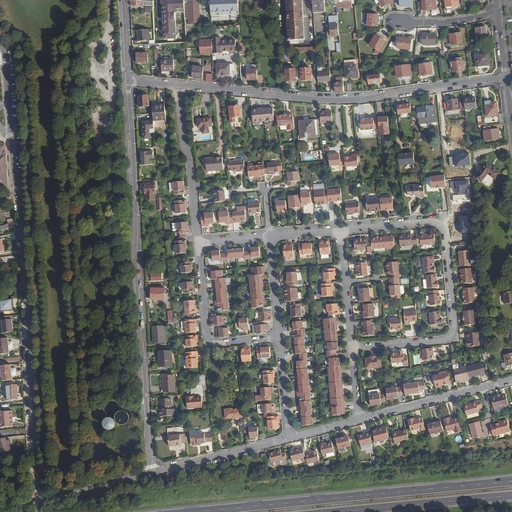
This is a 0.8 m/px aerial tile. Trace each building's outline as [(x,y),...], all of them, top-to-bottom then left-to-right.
[(176,12),(185,12),(184,0),(178,0),(177,0),(162,0),(164,39),(177,39),(177,36),(179,34),(179,30),(176,27),(176,12)] [(184,0),(185,12),(185,19),(188,19),(188,23),(200,23),(198,0),(184,0)] [(209,0),(210,15),(238,14),(237,0),(209,0)] [(260,10),(264,10),(263,0),(257,0),(258,2),(255,2),(255,8),(260,8),(260,10)] [(286,0),(289,40),(299,39),(299,41),(302,41),(302,39),(304,39),(301,0),(286,0)] [(325,12),(325,5),(324,0),(312,0),(313,13),(325,12)] [(428,0),(428,1),(421,2),(422,10),(422,11),(436,9),(435,0),(434,0),(433,0),(428,0)] [(327,35),(326,28),(325,12),(313,13),(315,36),(327,35)] [(377,26),(378,15),(368,14),(367,15),(364,14),(365,20),(367,21),(367,26),(377,26)] [(339,36),(339,34),(338,24),(329,25),(330,28),(326,28),(327,35),(327,39),(331,39),(331,36),(334,36),(339,36)] [(487,40),(486,27),(476,28),(477,41),(487,40)] [(149,41),(148,29),(137,30),(138,42),(149,41)] [(387,40),(376,33),(369,45),(380,51),(387,40)] [(459,33),(449,34),(451,45),(461,44),(459,33)] [(436,45),(436,34),(423,34),(423,45),(436,45)] [(411,39),(398,37),(397,48),(410,50),(411,39)] [(220,38),(212,39),(212,40),(212,54),(221,53),(221,52),(229,51),(229,53),(236,53),(235,40),(220,41),(220,38)] [(212,40),(199,41),(200,55),(212,54),(212,40)] [(297,47),(297,52),(311,51),(312,63),(317,62),(315,47),(297,47)] [(148,63),(148,53),(137,54),(137,63),(148,63)] [(477,67),(484,66),(489,65),(487,55),(476,56),(477,67)] [(162,72),(169,71),(174,71),(174,60),(161,60),(162,72)] [(344,61),(345,74),(346,78),(353,78),(358,78),(357,70),(356,70),(356,65),(352,65),(351,61),(344,61)] [(462,61),(451,62),(451,67),(453,67),(454,72),(464,71),(462,61)] [(431,63),(419,65),(420,76),(432,74),(431,63)] [(229,76),(229,74),(233,74),(233,64),(215,65),(215,77),(229,76)] [(410,76),(412,76),(411,65),(395,67),(397,78),(403,77),(410,76)] [(192,78),(202,79),(203,67),(193,66),(192,78)] [(311,80),(310,68),(300,69),(301,80),(311,80)] [(296,81),(295,69),(285,70),(285,81),(296,81)] [(247,80),(257,80),(257,70),(246,70),(247,80)] [(318,82),(330,82),(330,71),(317,72),(318,82)] [(206,74),(205,82),(214,82),(213,75),(206,74)] [(380,75),(367,76),(369,85),(381,83),(380,75)] [(344,93),(344,92),(343,80),(337,80),(337,83),(335,83),(335,92),(344,93)] [(149,106),(149,96),(138,97),(139,107),(149,106)] [(471,99),(464,100),(464,102),(465,110),(476,108),(475,98),(470,98),(471,99)] [(458,110),(457,100),(447,101),(448,111),(458,110)] [(490,101),(484,102),(486,117),(498,115),(496,102),(491,103),(490,101)] [(411,104),(397,106),(398,115),(412,113),(411,104)] [(159,107),(152,107),(153,114),(154,121),(166,120),(165,105),(159,105),(159,107)] [(436,122),(434,105),(423,107),(423,108),(417,109),(419,125),(436,122)] [(241,116),(240,106),(229,107),(230,118),(241,116)] [(262,109),(257,109),(252,110),(253,122),(274,120),(273,108),(262,109)] [(331,111),(320,112),(321,123),(332,122),(331,111)] [(288,115),(277,116),(278,126),(287,125),(288,130),(295,129),(293,115),(288,115)] [(388,117),(378,118),(379,135),(390,134),(388,117)] [(208,127),(212,127),(211,118),(197,119),(198,127),(202,127),(203,134),(209,133),(208,127)] [(374,129),(373,119),(360,120),(361,130),(374,129)] [(319,137),(318,120),(299,122),(301,138),(319,137)] [(154,121),(150,122),(142,122),(144,139),(150,139),(150,133),(150,129),(154,129),(154,121)] [(500,140),(498,129),(490,130),(490,126),(483,127),(484,131),(483,131),(484,142),(500,140)] [(0,187),(9,186),(8,165),(6,142),(3,142),(1,141),(0,140),(0,187)] [(455,146),(444,147),(445,155),(455,154),(455,146)] [(154,158),(154,151),(142,152),(142,165),(149,165),(149,158),(154,158)] [(397,165),(414,164),(413,152),(397,153),(397,165)] [(343,157),(343,156),(338,157),(338,153),(336,154),(337,164),(339,164),(339,166),(344,165),(343,157)] [(348,157),(343,157),(344,165),(344,167),(357,166),(356,153),(353,154),(352,155),(352,156),(348,157)] [(337,164),(336,154),(327,155),(328,165),(337,164)] [(216,169),(216,170),(224,170),(222,157),(205,159),(207,170),(216,169)] [(228,162),(228,171),(232,170),(240,170),(241,171),(245,171),(244,160),(228,162)] [(260,176),(265,175),(265,173),(264,164),(264,162),(259,162),(259,165),(248,166),(249,177),(255,176),(260,176)] [(264,164),(265,173),(268,173),(268,174),(272,174),(272,172),(276,171),(279,171),(278,163),(264,164)] [(495,179),(499,173),(486,163),(475,177),(481,182),(488,174),(495,179)] [(299,172),(288,173),(289,178),(289,182),(287,182),(288,186),(295,185),(295,181),(300,181),(299,172)] [(436,188),(441,187),(441,186),(446,186),(445,175),(430,176),(431,187),(436,186),(436,188)] [(184,190),(183,186),(183,181),(173,182),(174,191),(174,194),(186,193),(185,190),(184,190)] [(156,194),(155,183),(149,183),(149,184),(145,184),(145,194),(146,194),(147,200),(155,199),(155,194),(156,194)] [(418,198),(420,198),(425,197),(424,185),(421,185),(419,186),(418,184),(415,184),(413,186),(407,186),(408,194),(411,194),(413,196),(415,194),(417,196),(418,198)] [(327,188),(328,201),(334,200),(334,204),(344,203),(342,187),(327,188)] [(327,188),(314,189),(315,203),(317,203),(322,203),(322,202),(328,202),(328,201),(327,188)] [(215,198),(215,202),(226,201),(225,190),(214,191),(215,195),(215,198)] [(301,195),(302,206),(308,205),(308,203),(311,203),(310,192),(301,193),(301,195)] [(302,206),(301,195),(288,196),(290,208),(297,208),(302,207),(302,206)] [(381,209),(394,208),(393,202),(393,197),(380,198),(381,209)] [(375,211),(380,211),(379,198),(366,199),(366,202),(367,210),(367,212),(369,213),(372,213),(373,211),(373,210),(375,210),(375,211)] [(185,203),(187,203),(187,200),(175,201),(176,213),(186,213),(186,208),(185,203)] [(286,211),(287,210),(286,201),(276,202),(277,211),(282,211),(286,211)] [(345,203),(346,215),(350,214),(350,213),(353,213),(360,212),(359,202),(345,203)] [(248,204),(249,214),(254,214),(254,212),(256,212),(261,212),(260,203),(248,204)] [(232,212),(233,223),(238,222),(237,221),(240,220),(246,220),(245,210),(232,211),(232,212)] [(229,223),(233,223),(232,212),(228,213),(228,211),(219,212),(220,223),(225,222),(229,222),(229,223)] [(204,215),(201,215),(202,226),(206,226),(206,224),(209,224),(214,223),(213,213),(204,214),(204,215)] [(187,229),(187,226),(187,222),(176,223),(177,230),(179,230),(179,234),(185,233),(190,233),(189,229),(187,229)] [(400,246),(417,244),(417,243),(416,236),(411,236),(411,234),(399,235),(400,246)] [(420,234),(416,234),(416,236),(417,243),(421,243),(421,245),(435,243),(434,234),(427,235),(420,236),(420,234)] [(376,238),(371,238),(371,241),(372,249),(387,247),(387,249),(395,248),(394,238),(386,238),(386,237),(379,237),(376,238)] [(372,249),(371,241),(367,241),(367,239),(354,240),(355,245),(354,246),(354,249),(355,250),(368,249),(368,253),(372,253),(372,249)] [(186,253),(186,248),(185,244),(187,244),(187,240),(175,241),(176,254),(186,253)] [(322,242),(322,241),(319,241),(321,254),(330,253),(329,242),(326,242),(322,242)] [(290,245),(286,245),(283,246),(284,258),(294,257),(292,243),(290,244),(290,245)] [(303,244),(302,243),(299,243),(300,255),(313,254),(312,243),(306,244),(303,244)] [(251,251),(247,252),(248,259),(252,259),(252,258),(260,257),(259,247),(251,248),(251,251)] [(243,248),(235,249),(236,259),(244,258),(244,260),(248,259),(247,252),(244,252),(243,248)] [(228,254),(224,254),(225,262),(228,261),(228,260),(236,259),(235,249),(227,250),(228,254)] [(458,251),(460,266),(471,265),(469,250),(458,251)] [(220,251),(212,251),(212,256),(213,261),(220,260),(221,262),(225,262),(224,254),(220,254),(220,251)] [(432,261),(434,260),(434,256),(423,257),(424,268),(424,272),(435,271),(435,267),(433,267),(432,263),(432,261)] [(191,265),(193,265),(193,261),(182,262),(182,266),(181,266),(181,273),(192,272),(192,269),(191,265)] [(367,261),(357,262),(358,275),(368,275),(367,261)] [(399,277),(400,277),(398,261),(387,262),(387,267),(388,267),(388,270),(389,274),(391,274),(391,278),(399,277)] [(251,268),(252,276),(261,275),(264,275),(264,270),(265,270),(264,267),(251,268)] [(335,272),(336,272),(336,268),(325,269),(325,273),(324,273),(325,280),(323,280),(323,284),(332,283),(331,279),(335,279),(335,276),(335,272)] [(470,268),(463,269),(463,273),(462,273),(462,283),(472,283),(470,268)] [(214,279),(223,279),(223,271),(209,272),(209,275),(210,275),(211,280),(214,279)] [(288,282),(286,282),(287,286),(298,285),(297,272),(287,273),(288,278),(288,282)] [(436,274),(426,276),(427,287),(438,286),(438,281),(437,281),(436,274)] [(249,276),(249,284),(263,283),(262,280),(261,280),(261,275),(252,276),(249,276)] [(391,278),(389,278),(390,286),(390,288),(391,295),(401,295),(401,294),(400,286),(399,277),(391,278)] [(213,284),(213,288),(227,286),(226,278),(223,279),(214,279),(214,284),(213,284)] [(194,289),(193,285),(193,282),(182,283),(183,290),(185,290),(185,293),(196,292),(195,289),(194,289)] [(250,292),(262,291),(262,287),(263,286),(263,283),(249,284),(250,292)] [(334,286),(333,283),(332,283),(323,284),(321,284),(323,297),(333,296),(333,291),(332,287),(334,286)] [(358,297),(359,302),(370,301),(369,288),(367,288),(367,285),(362,286),(362,288),(359,288),(360,294),(360,297),(358,297)] [(215,291),(215,295),(228,294),(227,286),(213,288),(214,291),(215,291)] [(165,300),(165,287),(162,287),(162,289),(151,289),(151,300),(165,300)] [(473,287),(463,288),(463,293),(463,298),(464,298),(464,303),(475,302),(473,287)] [(439,293),(438,290),(429,291),(431,305),(441,304),(440,300),(440,297),(440,293),(439,293)] [(251,300),(264,299),(264,295),(263,295),(262,291),(250,292),(251,300)] [(286,299),(285,299),(285,302),(298,301),(297,291),(285,292),(286,296),(286,299)] [(505,304),(511,303),(511,291),(503,292),(505,304)] [(215,300),(215,303),(229,302),(228,294),(215,295),(216,300),(215,300)] [(13,310),(13,298),(0,300),(1,311),(13,310)] [(252,308),(258,307),(264,307),(264,302),(265,302),(264,299),(251,300),(252,308)] [(195,309),(195,305),(194,300),(184,302),(185,314),(197,313),(197,309),(195,309)] [(223,311),(229,310),(229,302),(215,303),(215,307),(216,306),(217,311),(223,311)] [(338,310),(338,306),(338,303),(327,304),(328,311),(329,311),(330,315),(340,314),(340,310),(338,310)] [(302,316),(301,304),(289,305),(289,308),(291,308),(292,312),(292,317),(302,316)] [(373,304),(364,305),(365,317),(375,317),(373,304)] [(271,316),(270,313),(270,309),(272,309),(271,306),(264,307),(258,307),(259,317),(271,316)] [(413,321),(417,321),(416,313),(416,310),(411,310),(412,312),(404,312),(405,321),(409,320),(412,320),(413,321)] [(474,310),(464,311),(464,316),(464,321),(465,321),(465,326),(476,325),(474,310)] [(440,318),(439,311),(429,312),(430,325),(442,324),(442,323),(442,319),(442,318),(440,318)] [(212,319),(212,323),(213,326),(225,325),(224,315),(217,316),(210,316),(211,319),(212,319)] [(11,319),(11,316),(0,316),(0,320),(1,320),(2,334),(12,333),(12,319),(11,319)] [(402,330),(401,318),(396,318),(395,317),(390,318),(391,329),(395,328),(398,328),(398,330),(402,330)] [(242,330),(249,330),(248,323),(248,318),(239,318),(239,319),(239,328),(242,328),(242,330)] [(336,322),(336,318),(323,319),(324,327),(337,326),(337,322),(336,322)] [(195,323),(197,323),(196,319),(184,321),(186,333),(196,332),(195,327),(195,323)] [(372,320),(362,321),(362,327),(363,327),(364,330),(363,331),(363,335),(364,336),(374,335),(373,325),(372,326),(372,320)] [(303,321),(294,321),(294,330),(298,329),(298,333),(306,332),(305,329),(304,329),(303,321)] [(256,325),(257,334),(266,333),(266,330),(269,330),(268,324),(256,325)] [(164,343),(164,326),(152,327),(153,343),(164,343)] [(338,329),(337,326),(324,327),(325,335),(337,334),(337,329),(338,329)] [(219,335),(219,337),(229,337),(228,328),(216,329),(216,332),(218,332),(218,335),(219,335)] [(306,332),(298,333),(298,337),(295,337),(296,345),(305,344),(304,336),(306,336),(306,332)] [(478,332),(467,333),(468,340),(467,341),(467,342),(467,346),(467,347),(480,346),(478,332)] [(337,338),(337,334),(325,335),(326,343),(328,343),(337,342),(339,342),(338,338),(337,338)] [(198,335),(187,336),(187,339),(186,340),(186,347),(197,346),(197,342),(197,339),(198,338),(198,335)] [(7,341),(7,337),(0,337),(0,353),(8,353),(8,349),(12,349),(12,341),(7,341)] [(338,350),(337,342),(328,343),(328,351),(327,351),(327,355),(335,354),(335,351),(338,350)] [(305,344),(296,345),(297,353),(300,353),(300,356),(308,356),(307,352),(306,352),(305,344)] [(247,349),(244,349),(240,350),(241,362),(251,361),(250,347),(247,348),(247,349)] [(260,348),(260,347),(256,347),(257,359),(270,358),(269,347),(264,348),(260,348)] [(432,353),(434,352),(433,348),(423,349),(424,360),(433,359),(432,355),(432,353)] [(172,367),(172,351),(159,351),(160,367),(172,367)] [(402,351),(398,352),(398,353),(390,354),(391,363),(403,362),(404,366),(408,366),(407,356),(403,356),(403,351),(402,351)] [(506,367),(503,367),(504,371),(511,369),(510,366),(511,365),(511,352),(503,355),(505,363),(506,367)] [(198,354),(186,355),(187,368),(198,367),(197,362),(197,358),(198,357),(198,354)] [(336,358),(335,354),(327,355),(327,359),(329,359),(330,366),(340,366),(339,357),(336,358)] [(308,360),(308,356),(300,356),(301,360),(297,360),(298,368),(307,367),(306,360),(308,360)] [(370,358),(365,358),(366,368),(382,367),(381,357),(376,357),(376,356),(370,357),(370,358)] [(0,377),(0,381),(11,379),(11,376),(16,375),(15,367),(10,368),(9,363),(0,364),(0,377)] [(481,363),(466,366),(466,367),(468,377),(480,374),(481,376),(484,375),(483,372),(487,371),(485,364),(482,365),(481,363)] [(340,366),(330,366),(328,367),(329,375),(342,374),(342,370),(341,370),(340,366)] [(308,367),(307,367),(298,368),(296,369),(297,373),(296,373),(296,377),(309,376),(308,367)] [(463,381),(469,380),(469,378),(468,377),(466,367),(458,369),(453,370),(454,372),(456,381),(459,380),(459,381),(461,380),(463,381)] [(264,384),(274,383),(274,378),(274,374),(275,374),(275,370),(263,372),(264,384)] [(433,374),(435,386),(448,383),(447,383),(451,382),(449,370),(439,372),(440,373),(433,374)] [(342,377),(342,374),(329,375),(329,383),(341,382),(341,377),(342,377)] [(164,387),(164,393),(174,392),(174,375),(163,376),(164,387)] [(310,384),(309,376),(296,377),(296,380),(297,380),(298,385),(310,384)] [(342,386),(341,382),(329,383),(330,391),(343,390),(343,386),(342,386)] [(420,391),(426,390),(425,382),(404,384),(405,395),(411,394),(411,393),(414,393),(414,394),(420,393),(420,391)] [(7,400),(18,399),(17,384),(6,385),(7,400)] [(310,392),(310,384),(298,385),(298,389),(297,389),(297,393),(310,392)] [(256,401),(271,399),(270,393),(273,393),(273,386),(261,388),(261,395),(256,395),(256,401)] [(394,397),(394,398),(399,397),(398,396),(402,396),(401,387),(397,387),(386,388),(387,399),(391,398),(394,397)] [(344,393),(343,390),(330,391),(331,399),(343,398),(342,393),(344,393)] [(311,400),(310,392),(297,393),(298,396),(299,396),(299,401),(311,400)] [(381,402),(385,402),(384,394),(380,395),(380,393),(369,395),(371,405),(381,404),(381,402)] [(500,394),(496,396),(491,397),(494,408),(508,405),(505,393),(500,394)] [(192,397),(192,396),(187,396),(188,408),(203,407),(202,396),(194,397),(192,397)] [(343,403),(343,398),(331,399),(332,407),(345,406),(345,403),(343,403)] [(159,410),(159,417),(160,417),(175,415),(175,409),(172,409),(171,399),(160,399),(161,410),(159,410)] [(312,408),(311,400),(299,401),(300,405),(299,405),(299,409),(312,408)] [(476,403),(470,404),(464,406),(466,414),(479,411),(478,408),(482,407),(481,400),(476,401),(476,403)] [(263,413),(275,412),(274,406),(272,406),(271,403),(262,404),(263,413)] [(345,409),(345,406),(332,407),(332,415),(345,414),(344,409),(345,409)] [(312,408),(299,409),(299,412),(300,412),(300,417),(313,416),(312,408)] [(0,427),(13,426),(12,411),(0,411),(0,427)] [(127,421),(128,420),(128,419),(128,418),(128,417),(128,416),(128,415),(127,414),(126,414),(126,413),(125,413),(124,413),(123,413),(122,413),(121,413),(120,414),(119,415),(119,416),(118,416),(118,417),(118,418),(118,419),(119,420),(119,421),(120,422),(121,422),(122,423),(123,423),(124,423),(125,423),(125,422),(126,422),(127,421)] [(278,419),(279,419),(279,415),(267,416),(268,429),(279,428),(278,423),(278,419)] [(455,431),(461,429),(460,426),(457,416),(450,418),(450,416),(450,415),(448,416),(444,417),(443,417),(447,429),(454,427),(455,431)] [(314,424),(313,416),(300,417),(300,420),(301,420),(301,424),(314,424)] [(421,430),(425,429),(422,417),(416,418),(414,419),(414,418),(413,418),(409,419),(408,419),(411,430),(421,428),(421,430)] [(113,428),(114,427),(115,425),(115,423),(115,422),(113,420),(112,419),(110,419),(109,419),(107,420),(106,421),(105,423),(105,424),(105,426),(106,427),(108,428),(110,429),(111,429),(113,428)] [(242,434),(246,433),(245,419),(243,420),(243,422),(240,422),(240,420),(236,420),(237,426),(241,425),(242,434)] [(430,433),(443,430),(441,420),(435,421),(432,422),(427,424),(430,433)] [(490,425),(493,435),(510,431),(507,420),(501,421),(502,422),(499,423),(490,425)] [(482,432),(479,421),(469,424),(472,438),(484,436),(483,432),(482,432)] [(375,441),(389,438),(386,426),(382,426),(382,428),(376,429),(372,430),(375,441)] [(256,436),(259,436),(258,427),(248,428),(249,440),(256,439),(256,436)] [(395,443),(409,439),(406,429),(392,432),(395,443)] [(361,445),(372,442),(369,431),(365,432),(365,433),(362,434),(358,435),(361,445)] [(213,442),(213,434),(205,435),(205,433),(191,435),(192,445),(193,446),(196,446),(198,444),(201,444),(206,443),(206,442),(213,442)] [(176,444),(177,445),(179,445),(181,443),(180,434),(168,435),(169,446),(173,446),(173,444),(176,444)] [(336,438),(338,448),(351,445),(349,435),(344,436),(340,437),(336,438)] [(0,452),(12,450),(10,440),(7,440),(6,438),(0,439),(0,452)] [(319,443),(322,454),(334,451),(332,442),(326,443),(324,444),(323,442),(319,443)] [(295,449),(293,450),(290,451),(292,460),(302,458),(303,462),(306,461),(305,454),(303,446),(299,447),(295,448),(295,449)] [(287,459),(285,451),(281,452),(281,449),(276,450),(276,451),(274,452),(269,453),(271,461),(282,458),(283,460),(287,459)] [(306,461),(307,463),(319,460),(316,450),(311,451),(312,452),(305,454),(306,461)]
